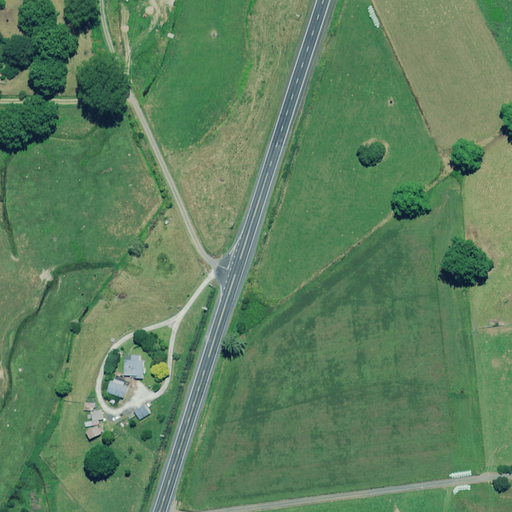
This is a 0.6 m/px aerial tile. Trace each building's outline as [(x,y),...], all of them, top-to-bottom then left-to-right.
[(489,310),(478,312),(480,328),(491,327),(489,310)] [(141,361),(125,361),(125,379),(141,379),(141,361)] [(128,390),(112,383),(107,395),(123,401),(128,390)] [(97,404),(87,403),(86,410),(96,411),(97,404)] [(151,414),(146,405),(135,411),(140,421),(151,414)] [(90,421),(91,427),(99,426),(98,420),(104,419),(102,411),(92,412),(94,420),(90,421)] [(102,435),(100,427),(92,430),(88,431),(91,439),(102,435)]
